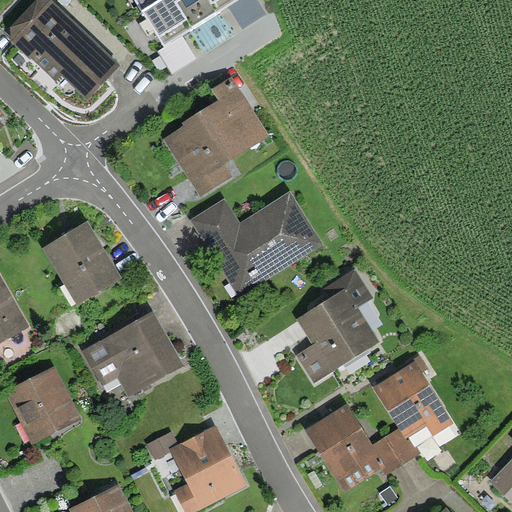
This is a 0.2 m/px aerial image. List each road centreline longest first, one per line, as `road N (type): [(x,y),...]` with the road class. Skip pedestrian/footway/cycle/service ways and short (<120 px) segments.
road 1 (residential): [(84,148),(309,511)]
road 2 (residential): [(84,148),(191,66)]
